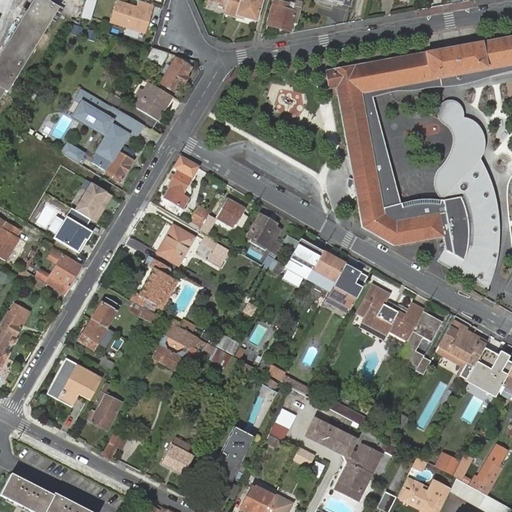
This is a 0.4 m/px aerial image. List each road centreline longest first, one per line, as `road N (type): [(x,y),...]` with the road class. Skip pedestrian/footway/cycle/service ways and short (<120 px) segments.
road 1 (residential): [(176,138),(511,329)]
road 2 (residential): [(176,138),(7,416)]
road 3 (residential): [(511,8),(219,65)]
road 4 (residential): [(193,511),(7,416)]
